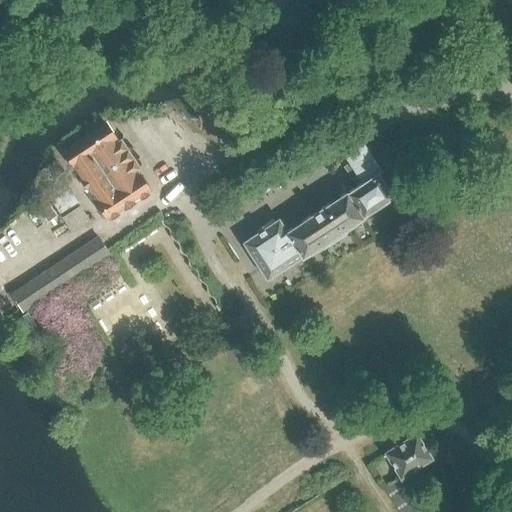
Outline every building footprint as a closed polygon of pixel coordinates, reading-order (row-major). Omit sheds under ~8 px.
[(116,139),(106,125),(105,123),(61,151),(72,168),(73,167),(96,202),(96,203),(106,219),(109,217),(110,219),(117,214),(116,213),(123,207),(125,209),(134,203),(133,201),(139,197),(141,199),(148,194),(147,193),(151,190),(141,174),(138,177),(136,173),(143,168),(124,139),(117,144),(114,140),(116,139)] [(243,243),(267,279),(301,257),(301,258),(362,218),(362,217),(393,197),(376,171),(379,168),(363,144),(345,156),(350,164),(345,168),(351,178),(357,174),(362,182),(287,231),(279,219),(243,243)] [(89,221),(80,206),(61,178),(43,190),(61,218),(71,233),(89,221)] [(98,237),(10,295),(22,314),(110,256),(98,237)] [(7,327),(17,342),(38,328),(27,313),(7,327)] [(377,475),(400,511),(434,511),(412,477),(440,460),(425,435),(424,433),(422,431),(419,433),(388,450),(396,463),(377,475)]
